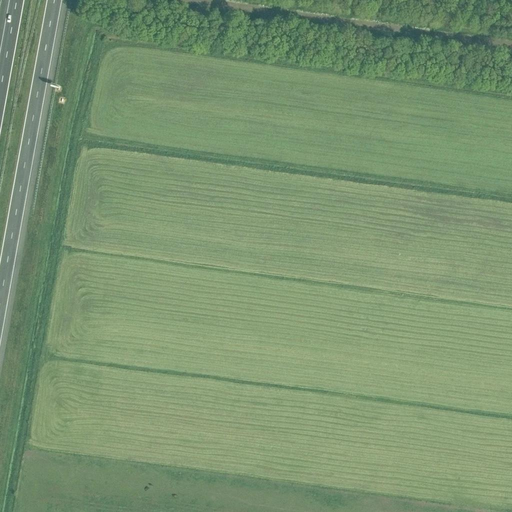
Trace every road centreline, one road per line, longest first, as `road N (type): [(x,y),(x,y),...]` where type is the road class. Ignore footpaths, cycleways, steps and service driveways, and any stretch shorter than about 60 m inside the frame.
road 1 (unclassified): [(511,44),(204,0)]
road 2 (motorway): [(0,304),(55,0)]
